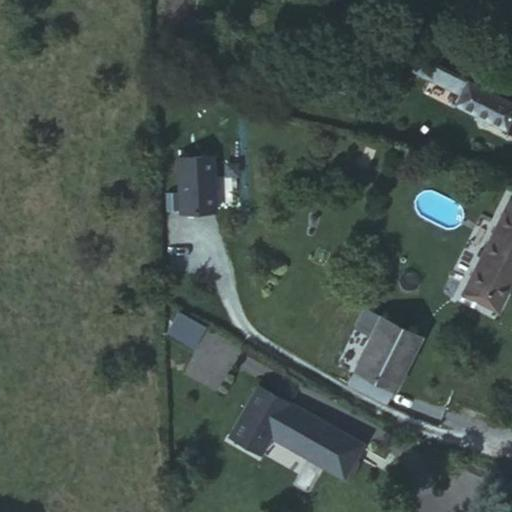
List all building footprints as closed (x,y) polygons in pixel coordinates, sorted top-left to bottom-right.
[(511,64),(450,39),(442,54),(476,69),(471,79),(511,96),(511,64)] [(511,208),(488,257),(511,268),(511,208)] [(382,340),(401,304),(383,294),(364,331),(382,340)] [(442,324),(401,304),(382,340),(369,366),(411,387),(442,324)] [(345,478),(365,439),(253,383),(225,438),(262,456),(270,441),(345,478)]
